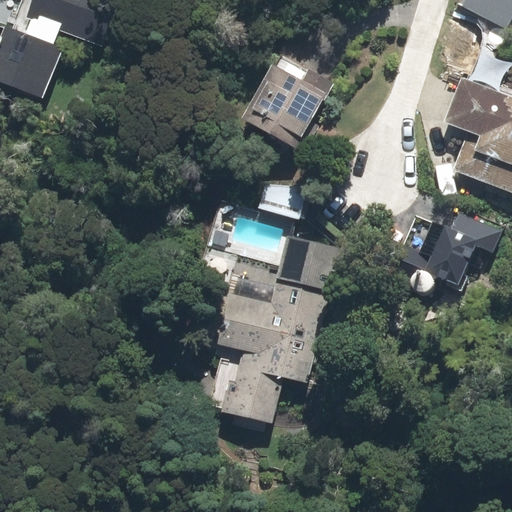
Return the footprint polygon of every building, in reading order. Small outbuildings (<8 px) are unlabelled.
[(123,0),(122,0),(44,0),(39,15),(47,18),(39,38),(13,28),(0,63),(0,74),(53,94),(70,49),(59,44),(66,24),(108,40),(123,0)] [(511,16),(511,0),(472,0),(470,6),(509,23),(511,16)] [(334,91),(286,67),(259,118),(308,143),(334,91)] [(511,187),(511,98),(473,85),(461,119),(483,127),(467,171),(511,187)] [(271,181),(270,212),(306,214),(308,183),(271,181)] [(486,241),(454,228),(435,271),(467,285),(486,241)] [(346,251),(295,239),(279,305),(244,297),(232,346),(255,351),(241,409),(282,418),(293,373),(316,378),(346,251)]
